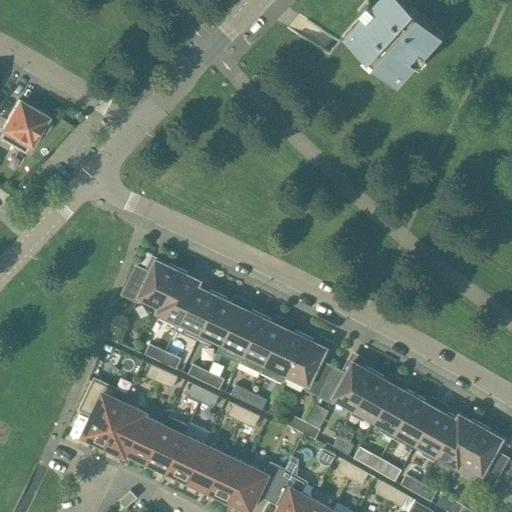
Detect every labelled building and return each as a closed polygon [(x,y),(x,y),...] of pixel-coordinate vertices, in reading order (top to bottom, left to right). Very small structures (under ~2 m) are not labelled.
[(442,34),(405,0),(376,0),(345,34),(312,71),(364,119),(442,34)] [(48,116),(19,99),(2,128),(4,129),(0,135),(0,136),(25,151),(29,143),(31,144),(37,135),(39,137),(44,134),(48,130),(51,125),(46,120),(48,116)] [(140,295),(160,305),(161,305),(178,269),(158,259),(156,264),(154,263),(150,271),(137,265),(124,292),(138,299),(140,295)] [(197,284),(198,285),(200,279),(178,269),(161,305),(160,305),(157,310),(180,321),(197,284)] [(180,321),(176,329),(197,339),(201,331),(219,295),(198,285),(197,284),(180,321)] [(240,305),(219,295),(201,331),(222,341),(240,305)] [(261,315),(240,305),(222,341),(244,352),(261,315)] [(265,362),(283,325),(261,315),(244,352),(239,362),(260,373),(265,362)] [(123,329),(111,323),(106,335),(118,341),(123,329)] [(304,336),(283,325),(265,362),(260,373),(282,383),(287,372),(304,336)] [(306,386),(319,393),(333,366),(320,360),(324,351),(322,350),(324,345),(304,336),(287,372),(308,382),(306,386)] [(161,360),(166,350),(150,343),(145,353),(161,360)] [(181,357),(166,350),(161,360),(177,368),(181,357)] [(333,366),(319,393),(332,400),(334,396),(354,408),(375,372),(355,361),(353,366),(350,364),(346,373),(333,366)] [(160,381),(165,369),(152,363),(146,375),(160,381)] [(204,380),(209,370),(193,363),(188,373),(204,380)] [(165,369),(160,381),(173,387),(178,375),(165,369)] [(209,370),(204,380),(220,388),(225,378),(209,370)] [(354,408),(375,419),(395,383),(375,372),(354,408)] [(88,439),(103,446),(124,401),(113,396),(116,388),(95,378),(84,401),(96,407),(83,434),(89,437),(88,439)] [(201,400),(206,388),(193,382),(187,394),(201,400)] [(231,394),(247,401),(252,391),(236,383),(231,394)] [(416,395),(395,383),(375,419),(396,431),(416,395)] [(206,388),(201,400),(214,407),(219,395),(206,388)] [(252,391),(247,401),(262,409),(267,398),(252,391)] [(437,407),(416,395),(396,431),(417,442),(437,407)] [(146,412),(124,401),(103,446),(115,452),(116,450),(125,454),(127,450),(126,450),(144,414),(146,412)] [(228,414),(242,420),(247,408),(234,402),(228,414)] [(437,407),(417,442),(437,454),(457,418),(437,407)] [(260,415),(247,408),(242,420),(255,426),(260,415)] [(285,422),(300,430),(305,420),(290,412),(285,422)] [(459,466),(462,461),(461,460),(481,425),(460,413),(457,418),(437,454),(459,466)] [(164,424),(144,414),(126,450),(127,450),(135,454),(134,457),(146,462),(164,424)] [(159,466),(168,470),(185,434),(184,433),(188,425),(168,415),(164,424),(146,462),(158,468),(159,466)] [(320,428),(305,420),(300,430),(315,438),(320,428)] [(461,460),(462,461),(482,471),(479,475),(493,483),(507,457),(495,450),(500,442),(498,440),(500,436),(481,425),(461,460)] [(205,444),(185,434),(168,470),(176,474),(175,476),(187,482),(205,444)] [(354,444),(339,435),(333,445),(349,454),(354,444)] [(226,453),(205,444),(187,482),(199,487),(200,485),(209,489),(226,453)] [(361,445),(354,457),(360,460),(375,468),(380,458),(381,457),(361,445)] [(330,464),(335,453),(324,447),(322,447),(321,449),(319,450),(318,451),(318,453),(318,455),(318,457),(318,458),(319,460),(320,461),(321,463),(323,463),(324,464),(326,464),(328,464),(330,464)] [(246,463),(226,453),(209,489),(218,494),(217,496),(228,501),(246,463)] [(292,455),(288,463),(294,467),(297,467),(298,458),(292,455)] [(380,458),(375,468),(390,477),(396,480),(402,468),(381,457),(380,458)] [(337,469),(350,476),(356,465),(343,458),(337,469)] [(267,473),(246,463),(228,501),(244,509),(245,506),(251,509),(262,486),(273,492),(285,469),(272,462),(267,473)] [(356,465),(350,476),(362,483),(369,472),(356,465)] [(285,469),(273,492),(284,499),(276,511),(303,511),(311,497),(300,491),(306,481),(285,469)] [(416,491),(422,482),(407,473),(401,483),(416,491)] [(389,499),(395,487),(383,480),(377,491),(389,499)] [(437,490),(422,482),(416,491),(431,500),(437,490)] [(395,487),(389,499),(402,506),(408,494),(395,487)] [(137,496),(131,489),(120,499),(127,506),(137,496)] [(437,504),(451,511),(459,511),(464,504),(453,498),(443,492),(437,504)] [(329,511),(331,509),(311,497),(303,511),(329,511)]
